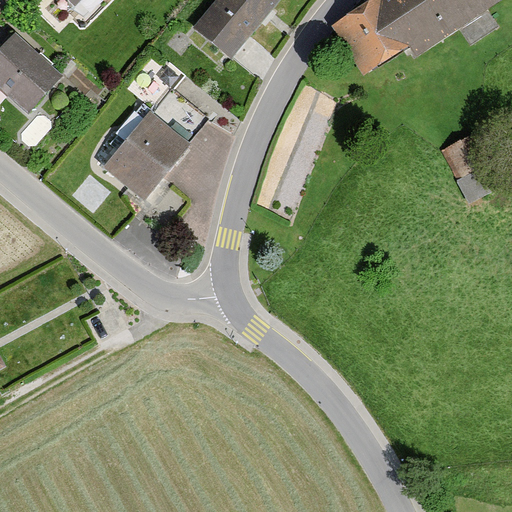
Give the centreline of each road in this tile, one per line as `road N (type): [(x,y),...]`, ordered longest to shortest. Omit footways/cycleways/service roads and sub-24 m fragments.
road 1 (unclassified): [(342,0),(285,77),(261,127),(228,239),(225,294)]
road 2 (tertiary): [(225,294),(354,428),(400,511)]
road 3 (unclassified): [(225,294),(168,298),(0,168)]
road 4 (track): [(168,298),(162,318),(0,396)]
